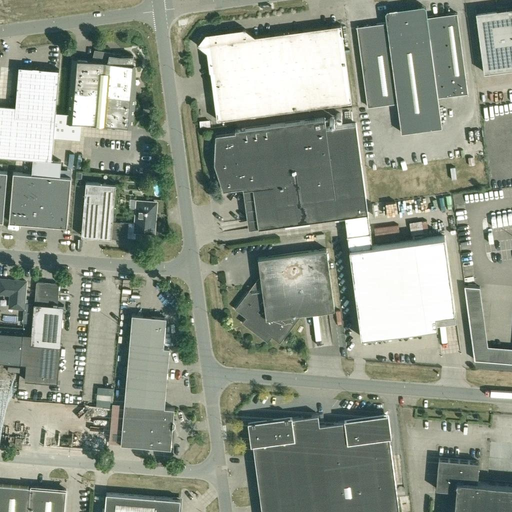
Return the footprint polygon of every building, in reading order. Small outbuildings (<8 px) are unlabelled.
[(357,26),(367,106),(397,102),(401,132),(442,127),(438,97),(468,93),(457,13),(427,16),(426,9),(424,9),(422,8),(421,5),(407,7),(406,9),(397,10),(395,9),(387,10),(385,12),(387,22),(357,26)] [(511,6),(498,8),(498,11),(476,14),(484,72),(511,68),(511,6)] [(210,70),(211,71),(215,106),(214,108),(216,109),(217,119),(351,101),(341,24),(331,25),(329,24),(327,26),(303,29),(301,28),(299,30),(274,33),(272,32),(270,34),(255,36),(245,28),(206,33),(197,44),(207,51),(210,70)] [(134,82),(134,55),(115,56),(115,53),(95,50),(92,60),(73,58),(68,120),(132,125),(135,94),(131,93),(132,82),(134,82)] [(0,155),(52,160),(59,69),(19,66),(16,106),(0,104),(0,155)] [(243,187),(243,189),(253,188),(258,227),(345,216),(368,213),(367,205),(362,171),(356,123),(326,127),(325,117),(235,129),(235,131),(216,134),(214,162),(223,189),(243,187)] [(9,221),(38,224),(42,174),(13,171),(9,221)] [(71,176),(42,174),(38,224),(67,226),(71,176)] [(113,221),(115,196),(116,184),(86,182),(81,235),(111,238),(112,234),(119,235),(119,236),(135,238),(136,230),(137,223),(136,223),(113,221)] [(138,201),(136,223),(137,223),(136,230),(153,232),(156,203),(138,201)] [(438,327),(437,324),(436,314),(455,312),(445,235),(372,245),(368,213),(345,216),(361,337),(438,327)] [(298,318),(298,314),(335,309),(327,248),(258,258),(260,275),(262,290),(247,292),(235,308),(246,317),(242,322),(268,342),(272,336),(280,343),(298,318)] [(0,292),(11,294),(10,307),(24,308),(24,301),(35,302),(35,298),(25,297),(26,281),(0,278),(0,292)] [(58,382),(61,346),(64,305),(58,305),(59,285),(58,284),(52,283),(51,284),(45,284),(44,282),(38,282),(36,283),(35,298),(35,302),(35,303),(34,303),(31,334),(23,333),(21,363),(27,363),(25,379),(58,382)] [(132,314),(130,344),(164,346),(166,317),(132,314)] [(0,361),(21,363),(23,333),(0,330),(0,361)] [(127,373),(167,377),(170,347),(164,346),(130,344),(127,373)] [(165,407),(167,377),(127,373),(124,403),(150,405),(165,407)] [(113,388),(98,387),(97,406),(112,407),(113,388)] [(121,443),(146,446),(148,426),(150,405),(124,403),(121,443)] [(175,408),(165,407),(150,405),(148,426),(173,428),(175,426),(176,422),(174,419),(175,408)] [(250,423),(262,511),(330,511),(319,424),(318,414),(250,423)] [(387,415),(319,424),(330,511),(370,511),(399,508),(387,415)] [(171,448),(173,428),(148,426),(146,446),(171,448)] [(511,511),(511,483),(477,481),(479,461),(439,458),(436,488),(456,490),(454,511),(511,511)] [(0,511),(64,511),(66,489),(0,483),(0,511)] [(179,511),(180,498),(106,492),(104,511),(179,511)]
